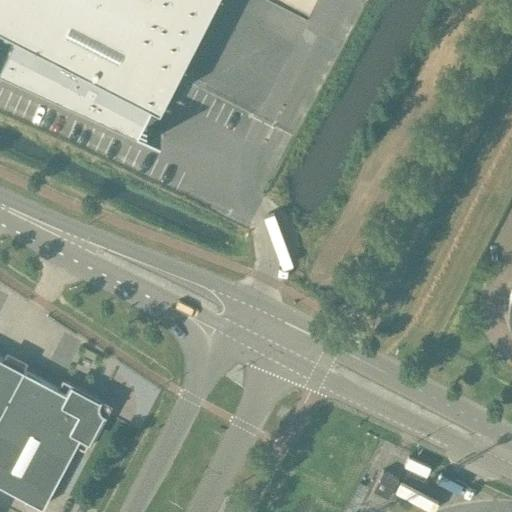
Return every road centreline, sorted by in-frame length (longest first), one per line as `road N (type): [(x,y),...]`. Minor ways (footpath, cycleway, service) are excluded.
road 1 (unclassified): [(336,339),(511,2)]
road 2 (secondary): [(262,303),(0,196)]
road 3 (unclassified): [(318,375),(511,471)]
road 4 (unclassified): [(511,434),(336,339)]
road 5 (secondary): [(0,216),(160,295)]
road 6 (secondary): [(196,511),(279,354)]
road 7 (secondary): [(191,398),(130,511)]
